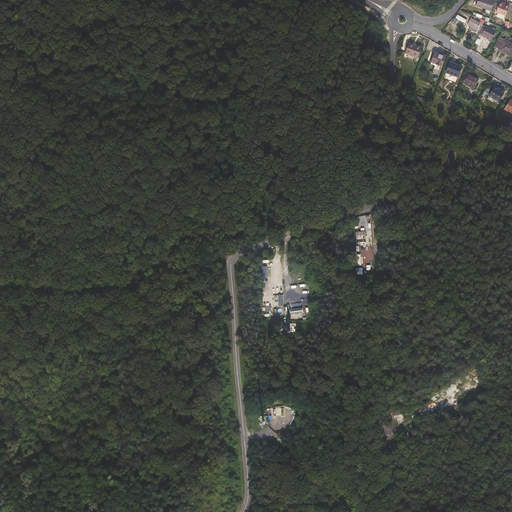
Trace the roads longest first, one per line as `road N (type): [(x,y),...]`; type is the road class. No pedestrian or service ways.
road 1 (unclassified): [(242,511),(249,472),(231,259),(377,206),(457,162),(397,91),(391,55),(399,26)]
road 2 (track): [(389,439),(380,277)]
road 3 (residential): [(408,24),(511,83)]
